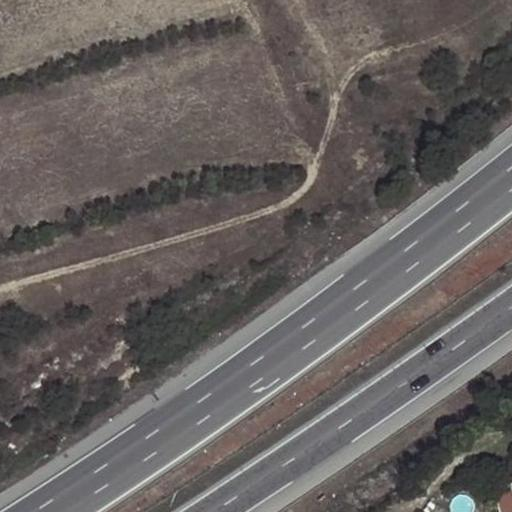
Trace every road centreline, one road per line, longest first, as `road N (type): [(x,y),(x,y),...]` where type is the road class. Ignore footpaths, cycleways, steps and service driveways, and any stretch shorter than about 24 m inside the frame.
road 1 (motorway): [(511,175),(198,416),(51,511)]
road 2 (motorway): [(207,511),(511,303)]
